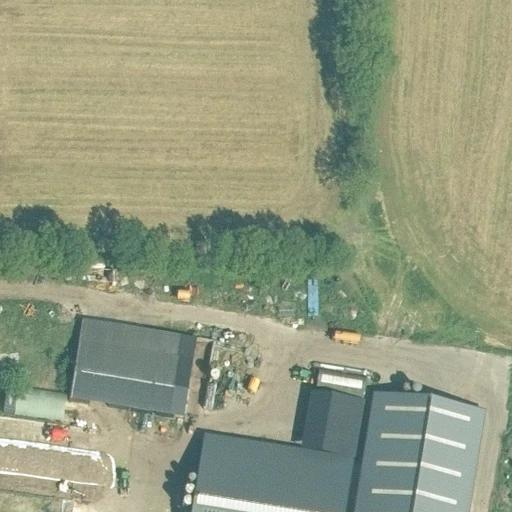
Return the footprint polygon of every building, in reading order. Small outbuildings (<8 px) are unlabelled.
[(221,299),(220,309),(243,311),(243,301),(221,299)] [(78,346),(69,404),(168,420),(177,362),(78,346)] [(207,446),(195,511),(463,511),(479,415),(376,398),(358,511),(344,511),(345,508),(351,467),(336,465),(300,460),(207,446)] [(54,421),(55,403),(4,400),(3,418),(54,421)] [(0,467),(50,474),(52,457),(0,450),(0,467)] [(46,511),(50,511),(52,498),(0,491),(0,511),(23,511),(24,509),(46,511)]
